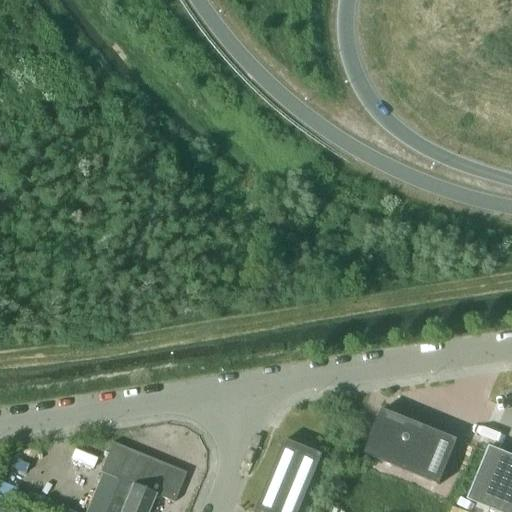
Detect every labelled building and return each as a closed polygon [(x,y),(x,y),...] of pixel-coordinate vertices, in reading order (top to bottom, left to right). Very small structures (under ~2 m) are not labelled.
[(458,440),(382,409),(382,411),(386,412),(368,455),(364,453),(364,454),(439,485),(458,440)] [(285,440),(255,511),(299,511),(323,455),(322,455),(320,458),(285,444),(286,440),(285,440)] [(148,511),(155,496),(174,503),(186,474),(112,443),(100,473),(102,474),(119,481),(106,511),(148,511)] [(511,511),(511,456),(489,447),(467,500),(497,511),(511,511)] [(99,483),(115,490),(119,481),(102,474),(99,483)]
